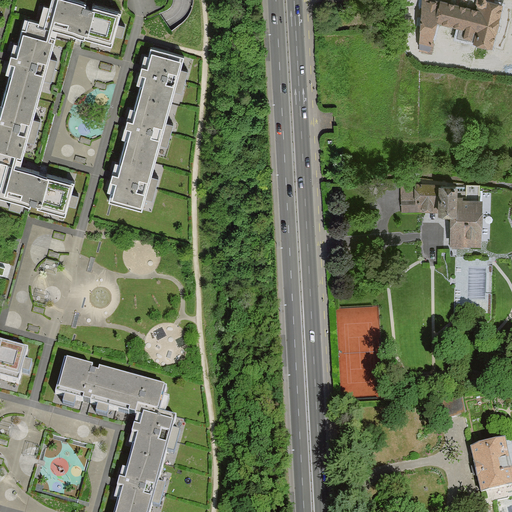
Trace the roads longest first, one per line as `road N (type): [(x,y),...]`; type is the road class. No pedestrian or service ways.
road 1 (primary): [(274,0),(303,511)]
road 2 (primary): [(324,511),(296,0)]
